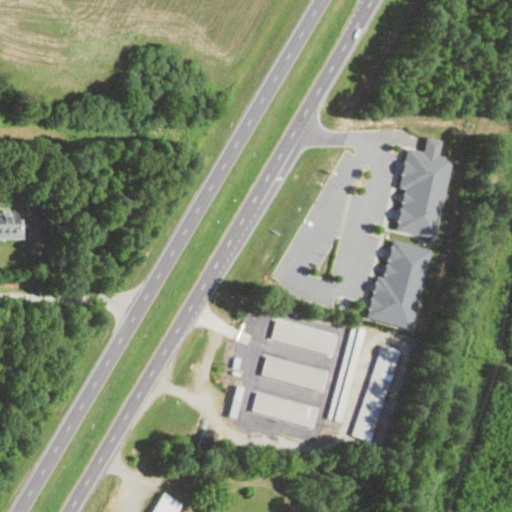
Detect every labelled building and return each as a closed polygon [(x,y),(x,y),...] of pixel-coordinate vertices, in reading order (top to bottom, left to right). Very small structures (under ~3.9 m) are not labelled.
[(393,229),(431,238),(451,158),(437,155),(440,140),(426,136),(423,151),(405,147),(396,187),(402,188),(393,229)] [(0,237),(20,237),(19,211),(0,211),(0,237)] [(359,315),(404,328),(427,249),(389,238),(379,276),(372,274),(359,315)] [(267,338),(329,353),(333,333),(272,319),(267,338)] [(325,418),(338,421),(361,328),(348,324),(325,418)] [(347,433),(366,440),(397,349),(378,343),(347,433)] [(324,369),(262,356),(258,375),(320,388),(324,369)] [(314,406),(252,391),(248,410),(309,425),(314,406)] [(173,511),(179,503),(161,491),(147,511),(163,511),(164,511),(165,511),(173,511)]
